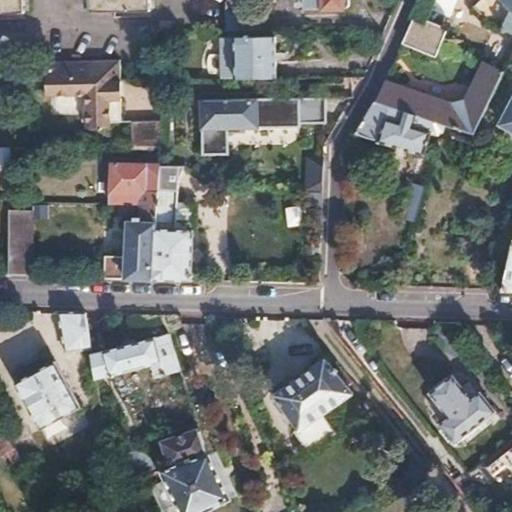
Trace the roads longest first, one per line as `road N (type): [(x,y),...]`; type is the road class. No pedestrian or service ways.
road 1 (residential): [(0,294),(333,304)]
road 2 (residential): [(333,304),(337,163),(406,0)]
road 3 (residential): [(333,304),(511,307)]
